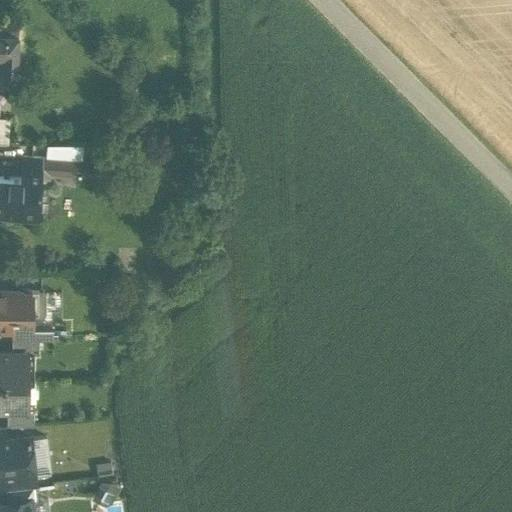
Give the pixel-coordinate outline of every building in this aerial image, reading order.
[(0,22),(0,35),(17,37),(18,23),(0,22)] [(0,35),(0,56),(7,57),(5,77),(15,77),(17,37),(0,35)] [(9,118),(0,117),(0,142),(7,143),(9,118)] [(45,158),(81,159),(82,144),(46,143),(45,158)] [(38,158),(22,157),(21,171),(37,172),(38,158)] [(93,163),(38,158),(37,172),(41,173),(92,177),(93,163)] [(20,179),(0,176),(0,213),(37,216),(41,173),(37,172),(21,171),(20,179)] [(31,291),(0,290),(0,328),(12,328),(31,328),(31,326),(31,313),(28,313),(28,293),(31,293),(31,291)] [(52,326),(31,326),(31,328),(12,328),(12,341),(38,341),(52,340),(52,326)] [(38,341),(12,341),(12,353),(25,353),(25,354),(38,354),(38,341)] [(12,353),(0,352),(0,381),(25,381),(25,354),(25,353),(12,353)] [(25,381),(0,381),(0,410),(7,410),(25,410),(25,409),(25,381)] [(25,410),(7,410),(7,424),(33,421),(33,409),(25,409),(25,410)] [(0,437),(0,477),(34,474),(34,473),(30,435),(5,437),(0,437)] [(34,474),(0,477),(0,490),(33,487),(38,486),(36,473),(34,473),(34,474)] [(33,487),(0,490),(0,495),(1,502),(29,499),(29,500),(34,500),(33,487)] [(1,502),(0,502),(0,511),(30,511),(29,500),(29,499),(1,502)]
